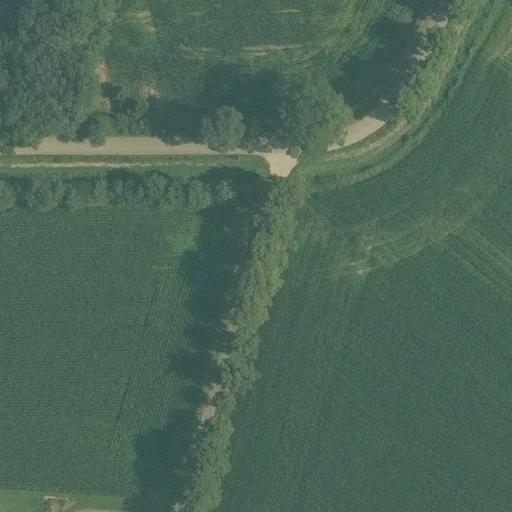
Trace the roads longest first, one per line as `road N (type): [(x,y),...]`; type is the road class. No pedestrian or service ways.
road 1 (unclassified): [(0,146),(363,136),(403,108),(462,0)]
road 2 (track): [(182,511),(294,138)]
